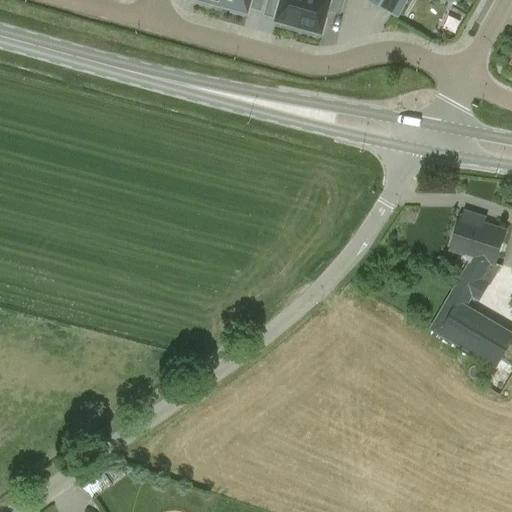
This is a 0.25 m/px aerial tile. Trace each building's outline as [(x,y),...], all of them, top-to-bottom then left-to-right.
[(217,0),(218,1),(228,3),(228,6),(238,9),(239,5),(240,6),(241,2),(249,3),(249,0),(217,0)] [(278,17),(290,20),(293,0),(275,0),(273,14),(278,15),(278,17)] [(294,0),(291,20),(303,22),(303,21),(312,23),(316,0),(294,0)] [(370,0),(399,17),(408,0),(370,0)] [(451,250),(473,257),(471,260),(445,302),(429,329),(447,341),(495,370),(511,342),(511,332),(468,306),(473,298),(479,302),(490,284),(483,280),(489,271),(488,270),(492,263),(494,264),(504,233),(461,219),(451,250)]
